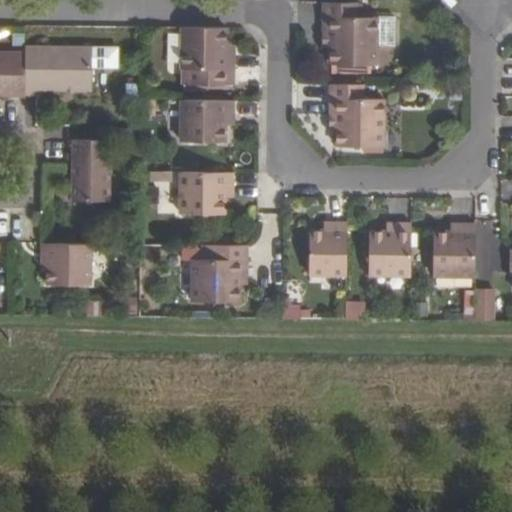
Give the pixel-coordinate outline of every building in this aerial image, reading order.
[(358,3),(323,2),(323,32),(330,32),(330,46),(330,64),(331,64),(372,65),(377,65),(378,43),(378,17),(358,16),(358,3)] [(396,17),(378,17),(378,43),(396,43),(396,17)] [(183,27),(182,84),(235,85),(236,53),(227,52),(226,45),(227,27),(183,27)] [(236,45),(226,45),(227,52),(236,53),(236,45)] [(26,52),(25,95),(41,95),(41,89),(92,90),(93,67),(93,47),(26,46),(26,52)] [(118,67),(118,47),(93,47),(93,67),(118,67)] [(0,51),(0,94),(25,95),(26,52),(0,51)] [(372,74),(372,65),(331,64),(331,74),(372,74)] [(365,84),(330,84),(330,114),(337,115),(337,128),(337,146),(384,147),(384,99),(365,98),(365,84)] [(155,99),(142,99),(142,114),(155,114),(155,99)] [(234,116),(235,100),(182,99),(182,141),(226,142),(226,125),(226,116),(234,116)] [(234,116),(226,116),(226,125),(234,125),(234,116)] [(142,127),(126,127),(126,139),(142,140),(142,127)] [(110,201),(111,140),(74,139),(73,200),(110,201)] [(171,182),(171,172),(148,171),(148,182),(171,182)] [(234,189),(234,172),(181,172),(181,213),(224,214),(225,197),(225,189),(234,189)] [(234,189),(225,189),(225,197),(234,197),(234,189)] [(348,222),(331,222),(331,230),(324,230),(310,230),(310,274),(347,274),(348,222)] [(370,275),(412,275),(412,222),(395,222),(395,231),(387,231),(370,231),(370,275)] [(395,222),(387,222),(387,231),(395,231),(395,222)] [(434,276),(476,276),(476,223),(460,223),(459,232),(451,232),(434,232),(434,276)] [(460,223),(452,223),(451,232),(459,232),(460,223)] [(48,262),(48,284),(91,284),(92,243),(43,243),(43,262),(48,262)] [(193,258),(193,301),(240,302),(240,284),(240,274),(248,274),(248,245),(213,245),(213,259),(193,258)] [(493,321),(493,290),(478,290),(477,321),(493,321)] [(364,300),(347,300),(346,319),(364,319),(364,300)] [(140,301),(125,301),(125,316),(140,316),(140,301)] [(299,319),(299,302),(284,302),(283,319),(299,319)]
